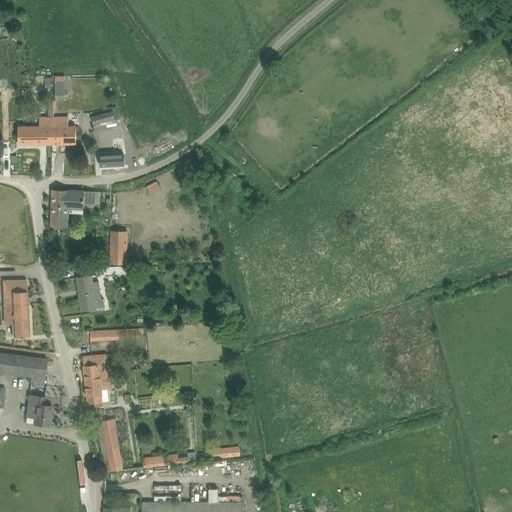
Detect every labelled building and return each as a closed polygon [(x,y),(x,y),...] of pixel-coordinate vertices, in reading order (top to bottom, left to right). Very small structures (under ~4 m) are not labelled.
[(56,95),(66,94),(66,80),(56,80),(56,95)] [(113,110),(91,117),(94,125),(115,119),(113,110)] [(40,125),(19,126),(19,144),(52,144),(52,125),(54,125),(54,116),(40,116),(40,125)] [(76,144),(76,124),(69,125),(69,116),(54,116),(54,125),(52,125),(52,144),(76,144)] [(124,165),(124,154),(102,154),(102,165),(124,165)] [(228,190),(241,180),(234,172),(222,182),(228,190)] [(157,181),(148,186),(150,192),(160,188),(157,181)] [(53,189),(53,195),(52,226),(68,227),(68,213),(83,213),(84,204),(96,205),(97,191),(70,190),(53,189)] [(112,230),(111,263),(126,264),(127,231),(112,230)] [(113,266),(95,267),(96,275),(114,274),(131,273),(131,267),(122,268),(122,266),(113,266)] [(82,311),(91,309),(97,308),(97,307),(105,306),(104,298),(102,298),(99,281),(94,281),(93,275),(77,277),(82,311)] [(27,280),(11,281),(2,281),(2,291),(4,291),(5,323),(12,322),(13,337),(29,336),(27,280)] [(90,331),(91,341),(141,338),(140,328),(90,331)] [(0,352),(0,372),(44,378),(47,359),(0,352)] [(83,356),(88,402),(104,401),(109,400),(108,389),(115,389),(113,375),(106,376),(103,354),(83,356)] [(34,418),(33,423),(50,426),(52,406),(44,405),(45,397),(29,395),(26,417),(34,418)] [(95,422),(97,421),(106,471),(124,469),(114,418),(102,420),(101,416),(94,417),(95,422)] [(207,452),(207,459),(240,455),(240,449),(207,452)] [(179,463),(189,462),(189,456),(179,457),(178,453),(165,455),(165,457),(166,465),(179,463)] [(165,455),(143,457),(144,467),(166,465),(165,455)] [(142,511),(243,511),(243,501),(142,500),(142,511)]
